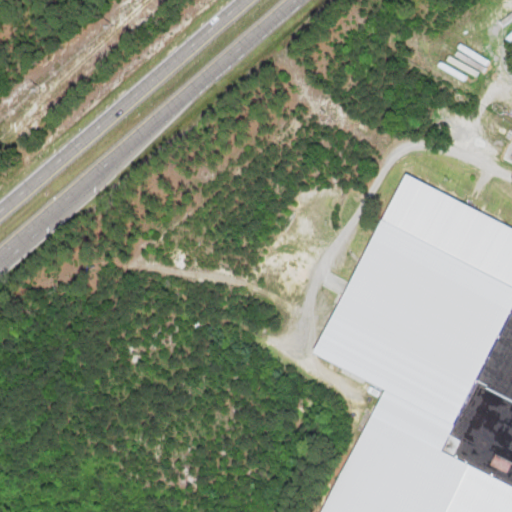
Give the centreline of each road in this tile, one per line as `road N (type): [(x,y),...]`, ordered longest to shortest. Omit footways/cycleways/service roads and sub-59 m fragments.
road 1 (trunk): [(0,255),(295,0)]
road 2 (trunk): [(243,0),(0,209)]
